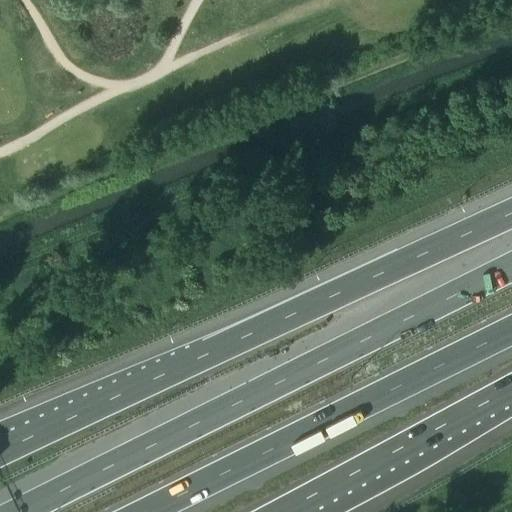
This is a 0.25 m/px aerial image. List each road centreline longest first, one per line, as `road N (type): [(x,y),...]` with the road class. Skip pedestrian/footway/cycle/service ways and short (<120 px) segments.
road 1 (motorway): [(511,213),(0,453)]
road 2 (motorway): [(511,267),(19,511)]
road 3 (track): [(0,223),(511,24)]
road 4 (motorway): [(145,511),(511,330)]
road 5 (motorway): [(280,511),(511,388)]
